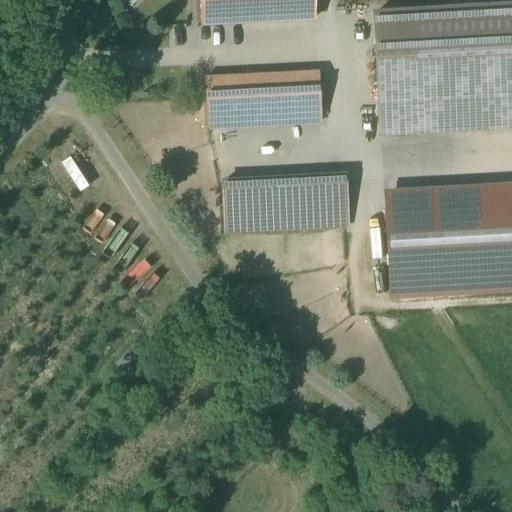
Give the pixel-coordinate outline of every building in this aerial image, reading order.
[(200,0),(202,24),(315,18),(313,0),(200,0)] [(511,11),(380,16),(384,140),(511,136),(511,11)] [(317,74),(208,80),(210,129),(319,123),(317,74)] [(345,177),(222,183),(224,233),(348,227),(345,177)] [(511,290),(511,184),(384,191),(391,299),(511,290)]
